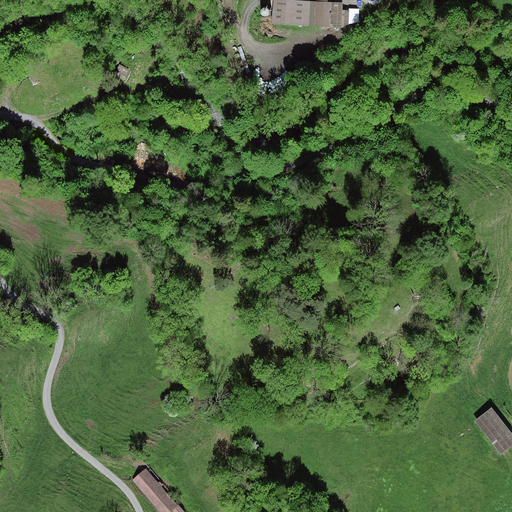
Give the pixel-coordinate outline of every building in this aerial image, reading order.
[(301,0),(294,0),(277,0),(276,26),(341,29),(343,4),(327,3),(327,0),(301,0)] [(47,60),(26,68),(33,85),(54,77),(47,60)] [(133,71),(122,66),(114,81),(125,86),(133,71)] [(511,447),(511,427),(495,406),(478,420),(505,453),(511,447)] [(177,511),(183,507),(151,468),(134,481),(159,511),(177,511)]
